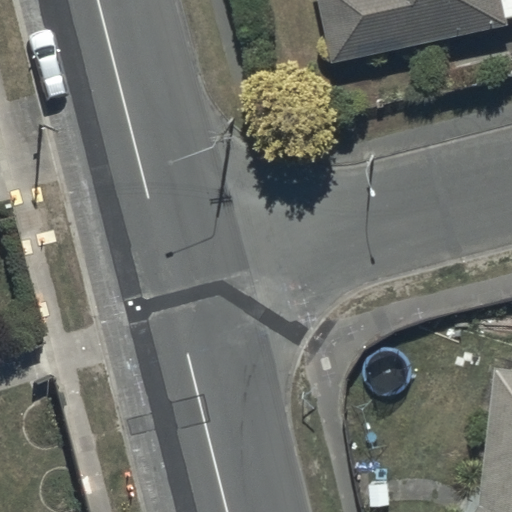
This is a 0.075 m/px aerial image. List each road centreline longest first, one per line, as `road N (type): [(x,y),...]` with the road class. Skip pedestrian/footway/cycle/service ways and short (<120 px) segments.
road 1 (residential): [(511,186),(171,282)]
road 2 (tertiary): [(98,0),(171,282)]
road 3 (tertiary): [(171,282),(229,511)]
